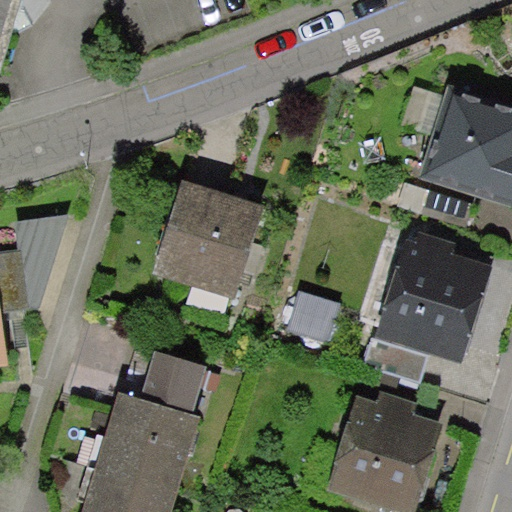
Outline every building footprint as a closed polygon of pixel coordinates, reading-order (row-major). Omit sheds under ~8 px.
[(0,0),(0,65),(18,0),(0,0)] [(511,174),(511,111),(452,93),(428,172),(505,196),(511,174)] [(185,184),(160,265),(238,290),(264,209),(185,184)] [(412,245),(386,332),(460,354),(487,267),(412,245)] [(89,511),(172,511),(216,369),(139,347),(89,511)] [(361,401),(336,482),(411,505),(436,424),(361,401)]
